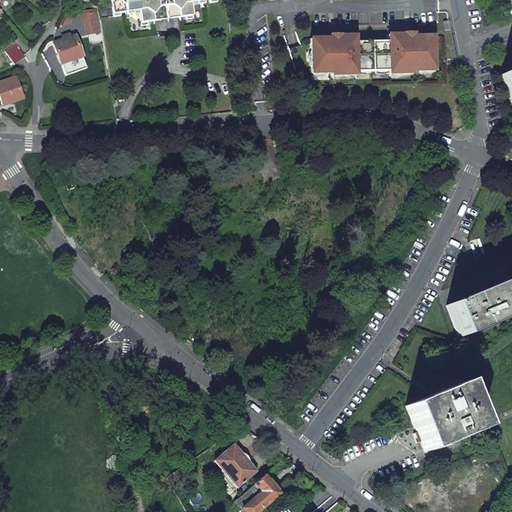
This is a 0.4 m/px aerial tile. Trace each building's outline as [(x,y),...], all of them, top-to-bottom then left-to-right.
[(109,0),(112,18),(119,17),(118,14),(125,13),(127,12),(137,11),(140,27),(147,26),(146,23),(152,22),(159,21),(158,11),(155,0),(109,0)] [(171,17),(168,0),(155,0),(158,11),(159,21),(164,20),(172,19),(171,17)] [(168,0),(171,17),(172,19),(178,18),(185,17),(185,20),(192,19),(190,3),(199,2),(202,1),(208,0),(209,3),(216,2),(215,0),(168,0)] [(101,33),(98,12),(83,14),(87,35),(101,33)] [(433,80),(432,37),(412,37),(412,34),(402,34),(402,36),(387,36),(387,42),(354,43),(353,37),(338,37),(338,36),(328,36),(328,39),(308,40),(309,46),(300,46),(287,50),(294,70),(309,70),(310,83),(329,83),(329,89),(355,88),(355,85),(388,85),(388,88),(413,87),(413,81),(433,80)] [(75,36),(52,44),(60,64),(82,56),(75,36)] [(16,44),(5,52),(13,64),(25,57),(16,44)] [(511,70),(499,76),(511,107),(511,70)] [(15,78),(0,83),(0,100),(2,105),(22,98),(15,78)] [(459,338),(511,315),(511,278),(474,294),(473,290),(465,293),(466,297),(445,306),(459,338)] [(404,407),(424,453),(480,429),(461,383),(404,407)] [(213,461),(236,488),(255,472),(232,445),(213,461)] [(244,511),(255,511),(278,493),(277,490),(269,481),(268,482),(263,476),(234,501),(244,511)] [(278,493),(285,500),(297,492),(287,481),(277,490),(278,493)]
